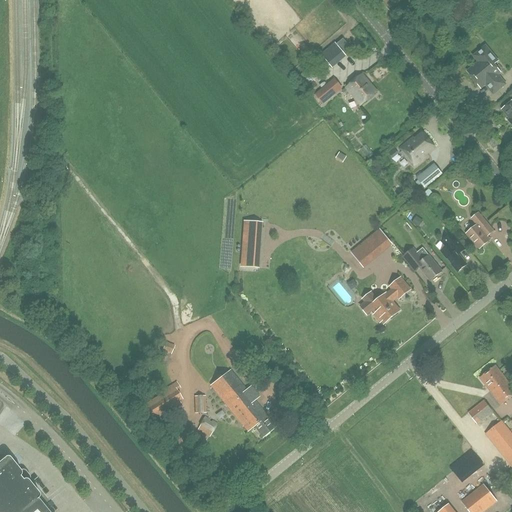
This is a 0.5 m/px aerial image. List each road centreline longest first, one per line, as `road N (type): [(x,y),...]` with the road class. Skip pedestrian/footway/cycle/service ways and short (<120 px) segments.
road 1 (unclassified): [(226,511),(511,278)]
road 2 (tertiary): [(511,189),(356,0)]
road 3 (unclassified): [(0,356),(65,418),(143,511)]
